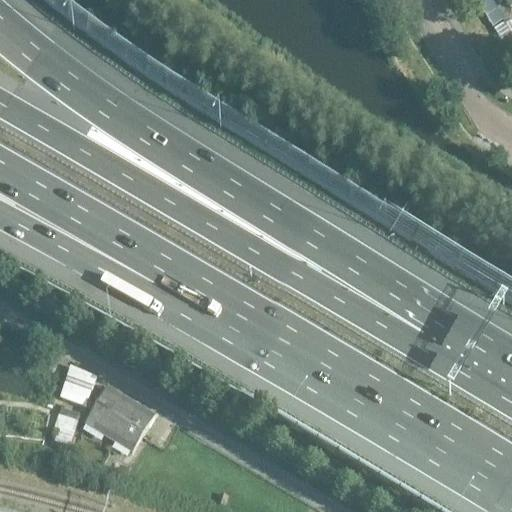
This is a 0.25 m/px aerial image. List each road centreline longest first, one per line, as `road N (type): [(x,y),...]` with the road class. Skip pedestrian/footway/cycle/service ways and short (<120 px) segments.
road 1 (motorway): [(420,332),(0,27)]
road 2 (motorway): [(420,332),(0,102)]
road 3 (motorway): [(157,286),(511,485)]
road 4 (residential): [(335,511),(0,312)]
road 5 (motorway): [(0,169),(157,286)]
road 6 (motorway): [(0,216),(157,286)]
